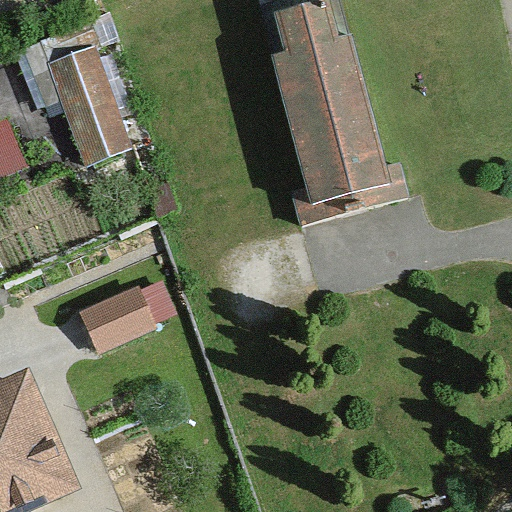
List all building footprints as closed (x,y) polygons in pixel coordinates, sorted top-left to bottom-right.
[(320,191),(393,172),(356,30),(344,33),(334,0),(327,0),(273,14),(320,191)] [(96,56),(46,74),(81,170),(131,152),(96,56)] [(12,113),(0,118),(0,177),(35,161),(12,113)] [(166,271),(84,305),(101,348),(183,315),(166,271)] [(77,511),(28,392),(0,403),(0,511),(77,511)]
